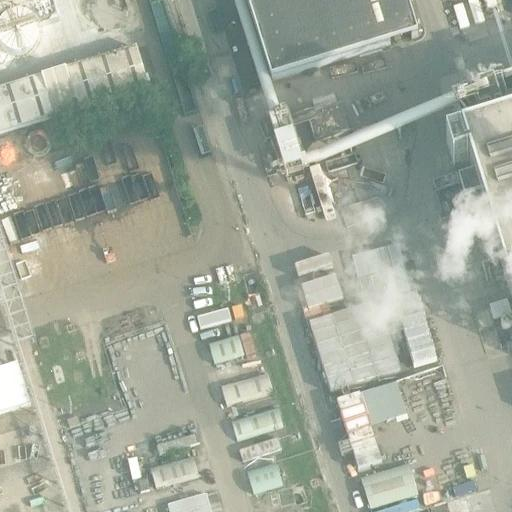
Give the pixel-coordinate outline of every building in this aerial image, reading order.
[(404,0),(247,0),(276,84),(418,40),(404,0)] [(36,37),(36,36),(35,31),(32,26),(27,22),(20,20),(14,22),(8,26),(5,30),(4,36),(5,42),(8,47),(13,51),(19,52),(25,51),(30,48),(34,43),(36,37)] [(138,48),(0,89),(0,135),(150,90),(138,48)] [(511,109),(459,126),(511,296),(511,109)] [(466,203),(480,198),(474,178),(460,182),(466,203)] [(238,337),(207,346),(214,367),(244,357),(238,337)] [(19,365),(0,370),(0,414),(32,405),(19,365)] [(266,376),(219,389),(226,409),(272,396),(266,376)] [(276,409),(230,424),(236,443),(282,429),(276,409)] [(342,427),(357,473),(381,465),(365,420),(342,427)] [(194,460),(152,471),(157,491),(200,479),(194,460)] [(361,481),(370,511),(418,496),(409,466),(361,481)] [(249,498),(278,489),(272,467),(243,476),(249,498)] [(210,511),(206,495),(167,506),(168,511),(210,511)]
